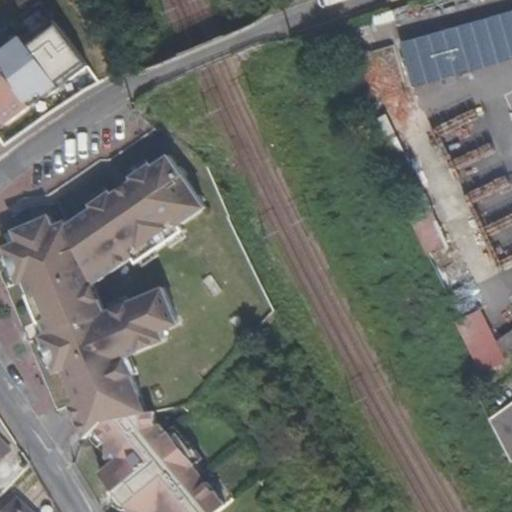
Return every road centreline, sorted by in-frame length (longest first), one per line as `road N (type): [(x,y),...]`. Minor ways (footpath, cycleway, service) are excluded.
road 1 (residential): [(353,0),(123,92),(0,178)]
road 2 (residential): [(0,386),(81,511)]
